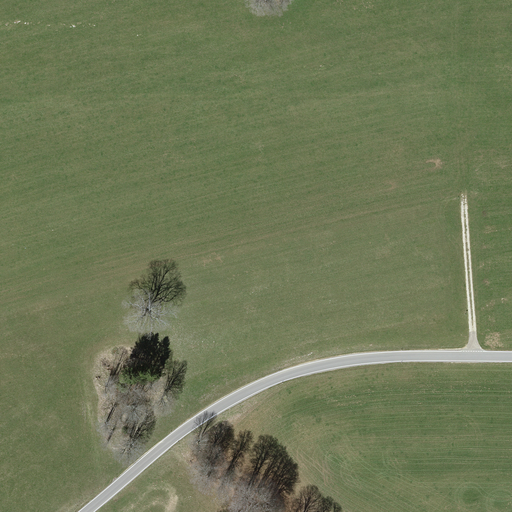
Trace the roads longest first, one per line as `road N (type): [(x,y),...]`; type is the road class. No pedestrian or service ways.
road 1 (unclassified): [(511,358),(309,369),(204,413),(88,511)]
road 2 (track): [(472,357),(461,195)]
